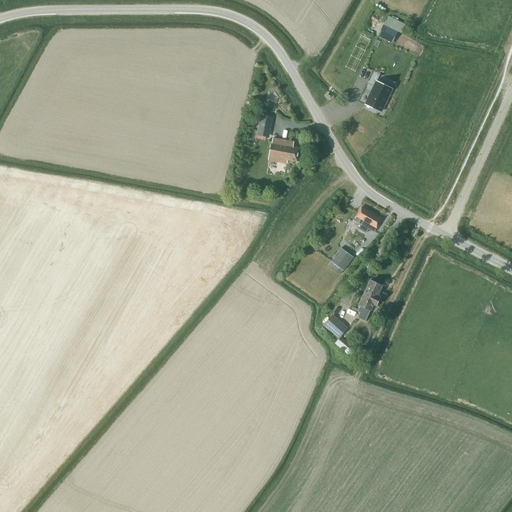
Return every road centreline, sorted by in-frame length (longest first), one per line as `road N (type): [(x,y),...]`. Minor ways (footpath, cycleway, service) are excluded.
road 1 (unclassified): [(445,235),(356,181),(277,49),(240,18),(113,9),(0,19)]
road 2 (track): [(428,227),(355,379)]
road 3 (residential): [(445,235),(511,92)]
